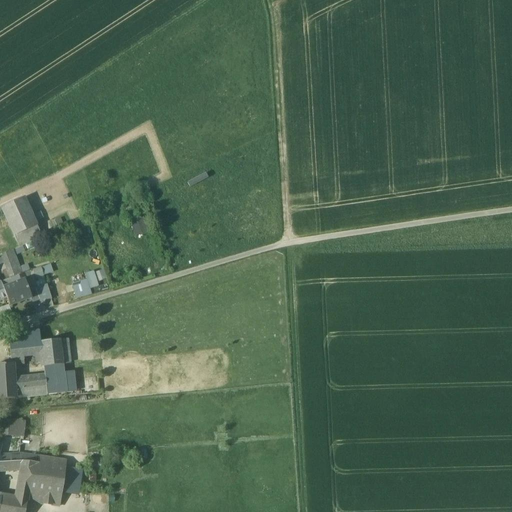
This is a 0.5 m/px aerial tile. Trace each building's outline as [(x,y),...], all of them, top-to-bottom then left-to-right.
[(25,198),(2,208),(14,236),(37,226),(25,198)] [(135,238),(149,232),(144,219),(130,224),(135,238)] [(37,226),(14,236),(19,247),(42,237),(37,226)] [(13,250),(1,255),(3,260),(10,277),(21,273),(16,258),(13,250)] [(40,265),(41,274),(51,272),(49,264),(40,265)] [(30,269),(33,279),(40,276),(37,267),(30,269)] [(85,281),(72,284),(77,300),(91,296),(90,290),(99,288),(95,272),(84,275),(85,281)] [(24,280),(3,288),(6,297),(9,306),(31,298),(29,291),(24,280)] [(35,289),(29,291),(31,298),(33,303),(40,300),(35,289)] [(39,331),(7,335),(9,346),(40,342),(39,331)] [(60,340),(40,342),(42,354),(44,368),(63,365),(60,340)] [(40,342),(9,346),(10,358),(42,354),(40,342)] [(12,364),(0,364),(0,399),(14,399),(14,390),(14,381),(13,377),(12,364)] [(63,365),(44,368),(46,378),(46,386),(65,383),(64,373),(63,365)] [(73,371),(64,373),(65,383),(66,393),(75,392),(73,371)] [(18,381),(14,381),(14,390),(46,386),(46,378),(18,381)] [(46,386),(14,390),(14,399),(66,393),(65,383),(46,386)] [(25,421),(2,419),(0,431),(0,435),(23,438),(25,421)] [(38,464),(23,462),(22,468),(19,489),(40,488),(54,489),(57,459),(39,457),(38,464)] [(54,489),(40,488),(38,501),(32,500),(32,503),(60,507),(67,460),(57,459),(54,489)] [(40,488),(19,489),(17,500),(27,502),(27,503),(32,503),(32,500),(38,501),(40,488)] [(17,500),(0,497),(0,511),(25,511),(27,503),(27,502),(17,500)]
